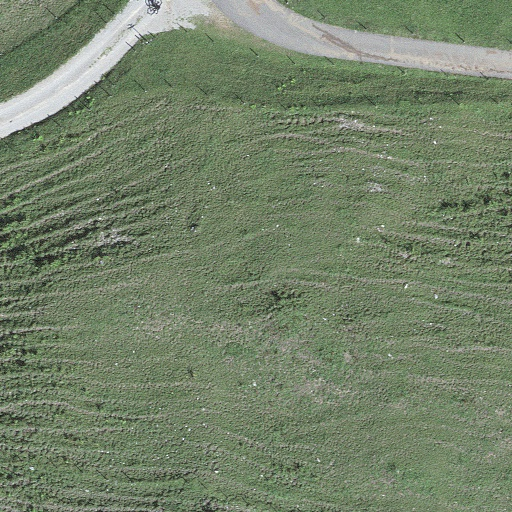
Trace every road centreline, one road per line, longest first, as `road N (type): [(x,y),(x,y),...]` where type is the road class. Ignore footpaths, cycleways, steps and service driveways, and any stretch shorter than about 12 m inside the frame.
road 1 (track): [(511,65),(319,40),(274,23),(245,0)]
road 2 (track): [(0,123),(30,116),(152,0)]
